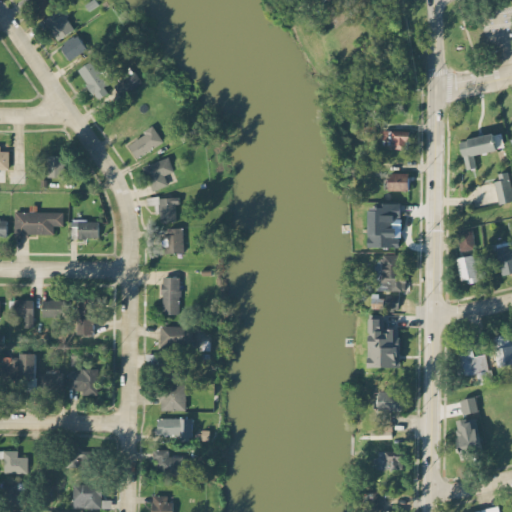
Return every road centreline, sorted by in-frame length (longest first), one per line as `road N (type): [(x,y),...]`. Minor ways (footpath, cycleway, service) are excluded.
road 1 (residential): [(127,419),(125,211),(0,20)]
road 2 (tertiary): [(430,511),(436,91)]
road 3 (residential): [(0,260),(129,260)]
road 4 (residential): [(0,421),(127,419)]
